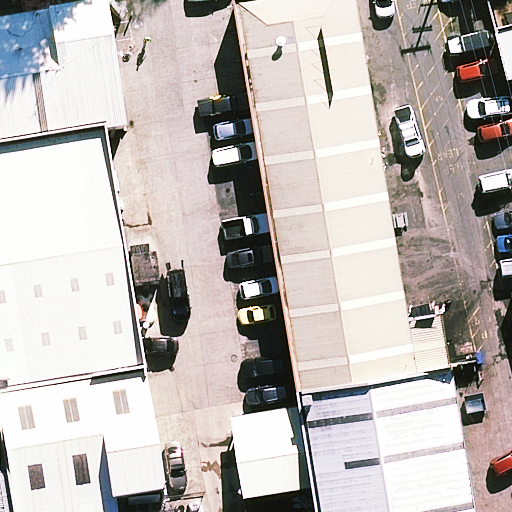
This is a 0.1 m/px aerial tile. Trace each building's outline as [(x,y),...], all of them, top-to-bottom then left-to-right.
[(365,0),(239,0),(306,351),(425,333),(365,0)] [(0,22),(0,148),(101,136),(128,132),(105,5),(0,22)] [(511,32),(501,35),(511,79),(511,32)] [(101,136),(0,149),(0,395),(143,373),(101,136)] [(425,333),(306,351),(332,511),(484,511),(456,328),(425,333)] [(143,373),(0,395),(0,436),(14,511),(40,511),(166,496),(143,373)] [(0,511),(14,511),(0,436),(0,511)]
